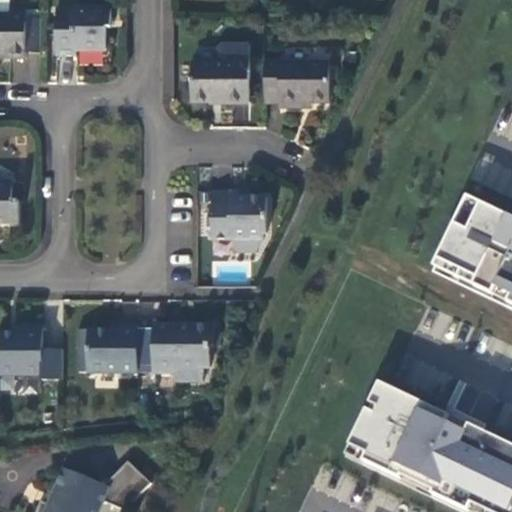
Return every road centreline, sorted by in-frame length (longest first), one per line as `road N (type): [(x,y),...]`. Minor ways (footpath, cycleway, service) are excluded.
road 1 (residential): [(74,291),(145,285),(145,167)]
road 2 (residential): [(70,119),(74,291)]
road 3 (residential): [(145,167),(311,174)]
